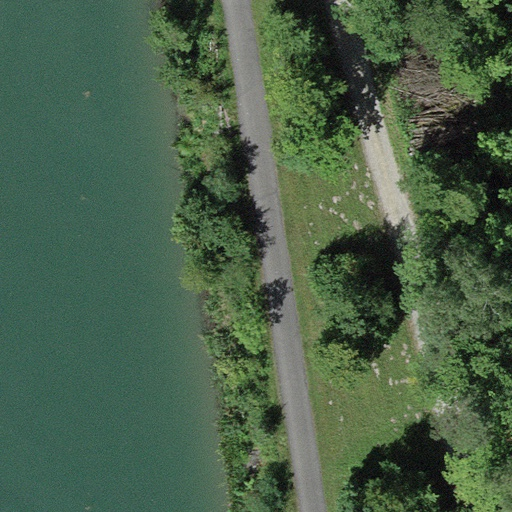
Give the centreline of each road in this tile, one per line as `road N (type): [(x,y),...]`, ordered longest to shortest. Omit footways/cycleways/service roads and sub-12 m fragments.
road 1 (track): [(327,0),(461,462),(494,511)]
road 2 (track): [(247,0),(320,511)]
